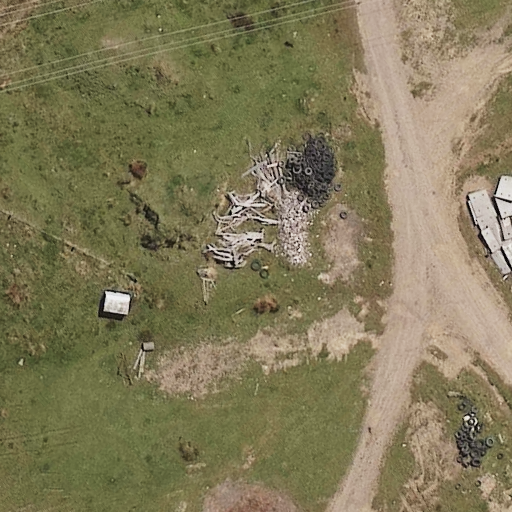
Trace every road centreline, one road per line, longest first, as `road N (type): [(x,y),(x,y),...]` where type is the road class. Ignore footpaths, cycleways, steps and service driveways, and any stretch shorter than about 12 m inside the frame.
road 1 (track): [(365,0),(436,285),(490,331),(511,365)]
road 2 (track): [(436,285),(401,344),(357,511)]
